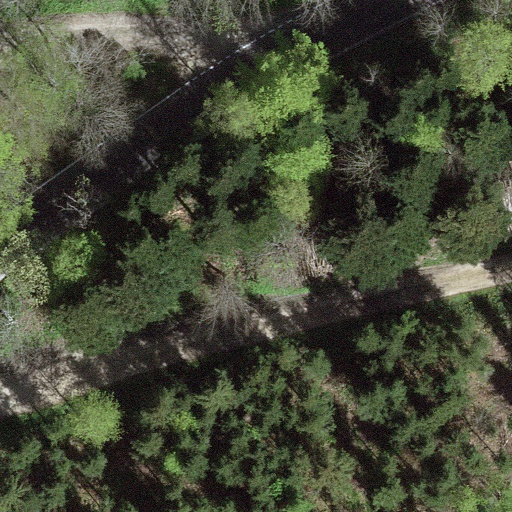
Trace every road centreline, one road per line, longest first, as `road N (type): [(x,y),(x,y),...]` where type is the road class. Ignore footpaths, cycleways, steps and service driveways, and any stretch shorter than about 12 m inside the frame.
road 1 (track): [(511,276),(24,383),(0,380)]
road 2 (tertiary): [(398,0),(296,50),(0,253)]
road 3 (track): [(0,58),(96,39),(199,35),(296,50)]
